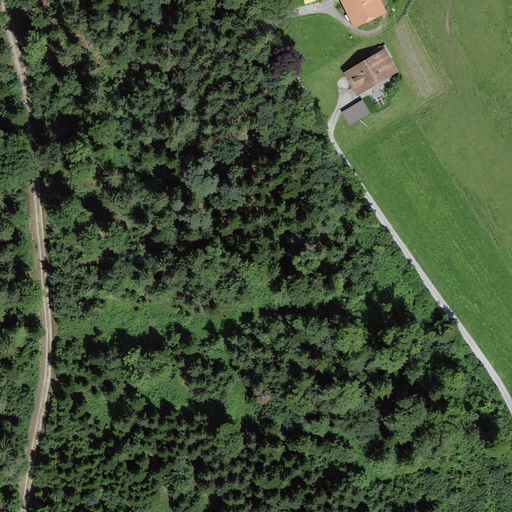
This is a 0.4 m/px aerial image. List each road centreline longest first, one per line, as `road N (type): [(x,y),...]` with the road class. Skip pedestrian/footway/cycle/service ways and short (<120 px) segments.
road 1 (track): [(22,511),(37,432),(44,311),(28,110),(0,0)]
road 2 (track): [(254,0),(325,134),(511,400)]
